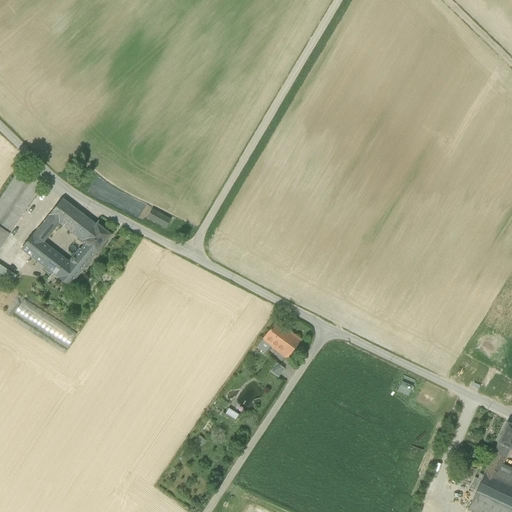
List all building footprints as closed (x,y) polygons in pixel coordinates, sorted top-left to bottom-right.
[(0,250),(42,185),(20,169),(0,198),(0,250)] [(82,241),(96,225),(62,199),(22,249),(58,277),(70,264),(43,243),(59,223),(82,241)] [(168,229),(173,219),(153,209),(148,219),(168,229)] [(58,277),(69,286),(110,236),(96,225),(82,241),(86,245),(70,264),(58,277)] [(0,289),(0,307),(3,310),(12,297),(0,289)] [(271,347),(286,358),(299,341),(275,323),(262,340),(271,347)] [(491,337),(486,348),(495,352),(501,342),(491,337)] [(266,354),(271,347),(262,340),(257,347),(266,354)] [(276,377),(282,369),(276,365),(270,372),(276,377)] [(227,415),(238,418),(240,414),(229,410),(227,415)] [(511,448),(511,423),(502,444),(511,448)] [(471,511),(472,511),(511,511),(511,448),(502,444),(471,511)]
